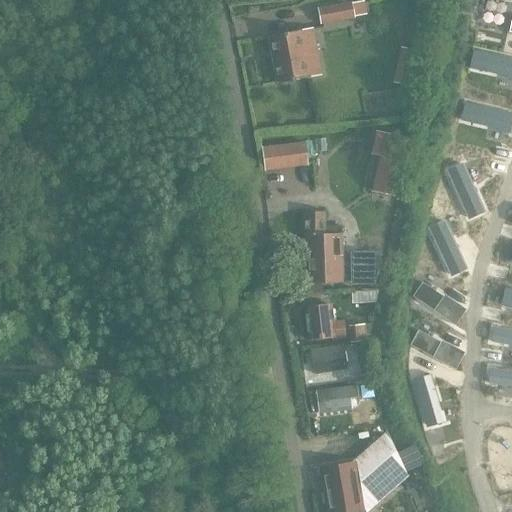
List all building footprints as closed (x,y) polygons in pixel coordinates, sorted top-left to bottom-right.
[(351,2),(316,9),(320,26),(354,19),(351,2)] [(312,29),(267,37),(276,84),(309,78),(303,45),(314,43),(312,29)] [(400,46),(397,82),(414,83),(417,47),(400,46)] [(511,58),(473,50),(469,68),(507,77),(506,78),(511,79),(511,58)] [(511,113),(464,103),(460,120),(498,129),(497,131),(509,134),(511,117),(511,113)] [(382,134),(372,183),(377,184),(375,193),(394,197),(396,188),(398,188),(408,139),(382,134)] [(303,143),(262,149),(265,171),(306,165),(303,143)] [(463,166),(447,173),(468,219),(484,212),(463,166)] [(324,213),(303,213),(304,284),(341,283),(341,269),(340,227),(324,227),(324,213)] [(445,223),(429,230),(450,276),(466,268),(445,223)] [(422,283),(412,297),(433,311),(433,312),(455,326),(465,311),(422,283)] [(330,306),(304,309),(308,339),(331,337),(331,340),(345,338),(343,321),(332,322),(330,306)] [(365,324),(348,326),(350,343),(366,341),(365,324)] [(511,331),(494,328),(491,342),(511,346),(511,331)] [(417,330),(410,346),(432,358),(455,370),(463,355),(417,330)] [(357,367),(357,344),(349,344),(348,366),(357,367)] [(342,346),(310,351),(314,375),(346,370),(342,346)] [(511,372),(490,369),(487,384),(511,387),(511,372)] [(430,375),(413,380),(426,426),(434,424),(434,426),(446,422),(443,411),(441,411),(430,375)] [(356,388),(316,393),(318,413),(350,409),(349,397),(357,396),(356,388)] [(354,463),(319,469),(326,511),(364,511),(405,477),(388,438),(382,440),(375,460),(354,464),(354,463)]
